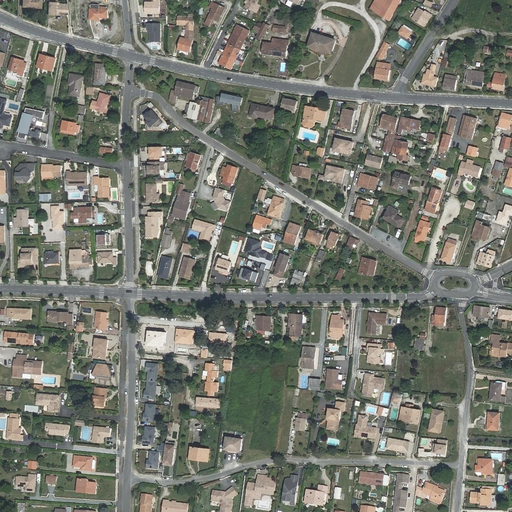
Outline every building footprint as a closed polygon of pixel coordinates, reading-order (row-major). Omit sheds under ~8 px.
[(160,13),(159,0),(154,0),(154,1),(146,1),(146,13),(160,13)] [(258,0),(248,0),(245,7),(254,11),(257,4),(258,0)] [(374,0),(369,10),(373,12),(380,0),(374,0)] [(380,0),(373,12),(389,21),(400,0),(380,0)] [(67,4),(58,3),(49,2),(48,14),(57,15),(58,12),(67,12),(67,4)] [(218,21),(225,7),(215,2),(205,23),(211,26),(215,20),(218,21)] [(92,4),(92,9),(91,9),(90,19),(100,20),(100,18),(108,18),(108,9),(107,9),(106,7),(100,6),(100,5),(99,5),(92,4)] [(417,11),(413,19),(424,26),(432,13),(426,10),(425,11),(419,7),(417,11)] [(189,17),(178,16),(177,24),(193,25),(194,15),(189,14),(189,17)] [(259,32),(263,34),(265,35),(271,24),(265,22),(259,32)] [(162,42),(162,24),(148,24),(148,28),(149,28),(149,32),(151,32),(151,42),(162,42)] [(232,68),(250,29),(240,25),(238,24),(233,34),(236,35),(232,45),(229,44),(225,53),(221,63),(232,68)] [(404,26),(400,32),(408,37),(412,32),(404,26)] [(335,42),(313,35),(310,46),(309,48),(310,49),(310,51),(311,52),(313,53),(315,55),(318,56),(321,57),(323,57),(324,57),(326,57),(327,57),(329,56),(330,55),(331,54),(332,53),(335,42)] [(192,40),(193,37),(186,36),(185,39),(181,38),(178,49),(190,51),(192,40)] [(287,57),(289,41),(272,39),(272,42),(264,41),(262,54),(287,57)] [(41,54),(38,67),(52,70),(53,66),(55,58),(41,54)] [(25,69),(22,69),(24,61),(13,57),(9,69),(19,72),(19,74),(23,75),(25,69)] [(383,69),(383,63),(378,63),(378,68),(377,68),(376,79),(390,80),(391,70),(383,69)] [(97,64),(95,84),(105,85),(107,65),(97,64)] [(425,75),(422,84),(436,87),(438,78),(433,77),(436,65),(432,64),(431,70),(428,70),(426,75),(425,75)] [(485,72),(466,70),(464,77),(462,84),(482,87),(485,72)] [(503,90),(506,74),(495,72),(492,88),(503,90)] [(71,74),(69,83),(73,84),(71,95),(80,96),(84,76),(71,74)] [(452,79),(452,76),(445,75),(443,88),(455,90),(457,79),(452,79)] [(196,85),(178,82),(176,91),(172,90),(169,101),(176,102),(177,99),(181,100),(183,99),(183,97),(193,99),(194,92),(198,93),(199,86),(196,86),(196,85)] [(94,101),(91,108),(107,112),(111,96),(101,93),(98,102),(94,101)] [(217,96),(218,105),(225,104),(225,101),(233,103),(233,112),(240,112),(240,105),(242,105),(243,97),(240,97),(240,95),(233,95),(224,93),(223,96),(217,96)] [(188,115),(186,115),(185,117),(210,123),(213,109),(212,109),(214,99),(200,96),(198,103),(191,102),(190,105),(188,115)] [(8,100),(0,98),(0,99),(0,127),(1,123),(3,124),(10,126),(13,116),(4,114),(8,100)] [(286,109),(295,111),(297,100),(284,98),(281,111),(286,112),(286,109)] [(272,119),(274,109),(252,104),(250,117),(257,118),(257,116),(272,119)] [(77,112),(85,114),(86,106),(78,105),(77,112)] [(306,106),(304,122),(306,126),(311,127),(314,124),(315,118),(325,119),(326,108),(306,106)] [(338,131),(345,132),(346,128),(347,126),(352,127),(356,111),(345,109),(342,122),(340,122),(338,131)] [(44,114),(26,111),(18,140),(25,142),(27,137),(27,135),(30,136),(29,138),(39,141),(42,133),(37,132),(35,134),(31,133),(32,131),(29,130),(32,118),(43,121),(44,114)] [(164,123),(152,111),(145,117),(149,121),(147,123),(151,127),(159,127),(164,123)] [(509,128),(511,118),(511,115),(503,112),(499,126),(509,128)] [(389,136),(386,145),(393,147),(397,131),(396,131),(399,117),(385,114),(382,127),(391,129),(390,136),(389,136)] [(472,139),(478,118),(464,114),(459,136),(472,139)] [(422,121),(416,119),(403,117),(399,133),(404,134),(405,129),(413,131),(414,127),(421,129),(422,121)] [(449,147),(456,119),(450,117),(446,134),(445,134),(442,145),(449,147)] [(77,125),(77,123),(63,121),(61,132),(75,135),(76,132),(79,132),(80,126),(77,125)] [(504,136),(501,147),(505,148),(508,149),(511,139),(504,136)] [(345,140),(336,138),(334,150),(342,152),(345,140)] [(407,154),(410,142),(398,139),(395,151),(400,152),(399,158),(408,160),(410,155),(407,154)] [(351,154),(353,142),(345,140),(342,152),(351,154)] [(163,156),(163,147),(151,147),(151,159),(160,159),(160,156),(163,156)] [(188,155),(187,159),(188,160),(187,166),(187,168),(189,168),(189,167),(197,169),(201,155),(191,152),(190,155),(188,155)] [(384,158),(369,154),(366,164),(381,168),(384,158)] [(499,177),(504,163),(497,161),(492,175),(499,177)] [(165,170),(165,162),(149,162),(149,174),(161,174),(161,171),(165,170)] [(463,172),(478,177),(481,168),(472,165),(467,163),(462,162),(459,170),(463,172)] [(33,164),(22,164),(17,169),(17,178),(19,180),(25,180),(28,182),(31,179),(29,177),(35,170),(35,165),(33,164)] [(46,164),(42,164),(42,177),(54,177),(62,176),(62,165),(54,165),(46,166),(46,164)] [(228,182),(232,183),(233,183),(238,168),(229,165),(224,180),(226,181),(225,183),(227,183),(228,182)] [(311,169),(307,168),(301,167),(294,165),(292,172),(295,173),(295,175),(309,178),(311,169)] [(346,169),(342,169),(329,166),(327,177),(334,178),(336,179),(336,181),(338,182),(343,183),(346,171),(346,169)] [(71,171),(67,171),(68,185),(88,185),(88,172),(71,172),(71,171)] [(410,185),(412,175),(397,172),(393,186),(398,187),(400,182),(410,185)] [(366,186),(369,175),(362,173),(360,180),(364,181),(362,185),(366,186)] [(379,178),(369,175),(366,186),(367,187),(367,185),(372,186),(371,188),(376,189),(379,178)] [(108,187),(108,178),(100,178),(100,177),(94,177),(95,185),(99,185),(99,197),(110,197),(110,187),(108,187)] [(157,185),(147,185),(148,203),(160,202),(160,195),(157,195),(157,185)] [(225,190),(216,188),(213,197),(219,208),(228,211),(231,202),(226,200),(224,196),(225,190)] [(442,192),(433,189),(426,210),(435,213),(442,192)] [(279,217),(284,199),(274,196),(273,200),(272,204),(268,214),(279,217)] [(181,208),(177,207),(174,215),(184,218),(185,213),(183,212),(185,208),(187,208),(188,204),(189,200),(184,199),(181,208)] [(367,202),(362,200),(357,216),(360,217),(361,215),(369,217),(372,207),(366,206),(367,202)] [(468,200),(466,206),(474,209),(476,202),(468,200)] [(511,205),(506,204),(503,212),(500,211),(497,221),(507,224),(510,215),(511,216),(511,205)] [(390,205),(382,218),(399,227),(404,219),(396,215),(399,211),(390,205)] [(92,210),(92,207),(80,208),(80,213),(75,213),(72,213),(73,218),(80,218),(80,223),(87,222),(87,218),(93,218),(92,215),(95,215),(95,210),(92,210)] [(29,226),(28,210),(18,210),(18,218),(15,218),(15,226),(29,226)] [(271,224),(272,220),(260,216),(261,213),(258,212),(254,228),(261,230),(262,227),(263,222),(268,223),(271,224)] [(163,213),(149,213),(149,217),(146,217),(146,223),(147,223),(147,225),(146,225),(146,238),(158,238),(159,233),(159,218),(163,218),(163,213)] [(214,227),(194,221),(192,230),(201,233),(199,240),(208,242),(211,230),(213,231),(214,227)] [(425,241),(430,223),(422,221),(416,237),(425,241)] [(472,236),(478,238),(482,225),(483,223),(478,221),(472,236)] [(295,244),(301,226),(291,223),(285,241),(295,244)] [(482,225),(478,238),(486,240),(491,227),(489,227),(490,225),(488,224),(487,226),(482,225)] [(319,243),(322,235),(309,230),(306,239),(319,243)] [(172,232),(167,231),(163,245),(167,247),(172,232)] [(335,245),(339,235),(331,232),(327,243),(335,245)] [(355,249),(359,240),(351,237),(347,245),(355,249)] [(259,241),(250,238),(246,252),(261,257),(261,255),(267,257),(269,252),(263,250),(263,248),(260,247),(258,244),(259,241)] [(448,240),(447,243),(442,260),(451,263),(457,242),(448,240)] [(182,244),(180,252),(186,254),(187,248),(188,246),(182,244)] [(33,262),(37,262),(37,248),(23,249),(23,257),(20,257),(20,264),(33,264),(33,262)] [(90,266),(89,256),(82,256),(82,250),(73,250),(73,254),(71,254),(72,268),(78,268),(78,266),(90,266)] [(487,253),(480,252),(477,264),(491,268),(495,255),(494,255),(495,252),(488,250),(487,253)] [(59,253),(52,253),(52,251),(47,252),(47,254),(47,263),(59,262),(59,253)] [(113,262),(113,252),(99,253),(99,262),(113,262)] [(291,257),(283,254),(277,269),(278,269),(276,275),(283,278),(286,272),(291,257)] [(160,272),(169,274),(173,259),(164,257),(160,272)] [(189,271),(191,271),(194,260),(183,257),(178,276),(187,279),(189,271)] [(361,267),(375,270),(377,261),(363,258),(361,267)] [(224,271),(223,274),(229,275),(233,263),(221,259),(218,269),(221,270),(224,271)] [(260,272),(243,267),(240,278),(248,281),(249,279),(257,281),(260,272)] [(374,275),(375,270),(361,267),(360,273),(374,275)] [(489,318),(491,308),(475,306),(474,316),(489,318)] [(437,316),(433,315),(433,322),(436,322),(436,324),(444,325),(444,322),(445,322),(447,308),(437,307),(437,316)] [(8,317),(12,317),(12,318),(31,319),(31,309),(8,308),(8,317)] [(511,319),(511,309),(501,308),(499,318),(511,319)] [(69,312),(50,311),(49,321),(68,322),(68,325),(72,325),(73,314),(69,314),(69,312)] [(97,312),(95,328),(107,329),(108,325),(106,325),(107,313),(97,312)] [(368,333),(376,334),(377,324),(387,324),(387,314),(370,313),(368,333)] [(300,340),(301,336),(302,314),(292,314),(291,339),(300,340)] [(257,330),(271,331),(272,316),(257,315),(257,319),(258,319),(257,330)] [(341,316),(333,315),(331,335),(331,338),(341,338),(341,335),(342,325),(344,325),(344,320),(341,320),(341,316)] [(196,330),(177,328),(175,342),(194,345),(196,330)] [(167,332),(148,330),(147,344),(166,346),(167,332)] [(36,334),(6,332),(5,337),(12,338),(11,342),(21,343),(21,342),(35,343),(36,334)] [(228,333),(210,332),(209,343),(227,345),(228,333)] [(500,352),(500,354),(505,354),(505,352),(510,353),(511,344),(506,343),(497,342),(498,335),(490,334),(489,341),(492,342),(492,346),(491,351),(500,352)] [(96,338),(94,357),(106,358),(107,350),(108,340),(96,338)] [(425,339),(416,338),(415,349),(424,350),(425,339)] [(381,344),(369,343),(368,347),(371,347),(370,356),(371,356),(371,363),(380,363),(381,357),(379,357),(379,348),(381,348),(381,344)] [(304,347),(303,368),(314,368),(316,348),(304,347)] [(17,360),(15,360),(14,376),(22,377),(22,372),(42,374),(43,362),(27,361),(27,356),(18,355),(17,360)] [(233,360),(225,359),(224,367),(232,367),(232,364),(233,360)] [(110,365),(95,363),(94,368),(97,368),(96,375),(108,381),(112,375),(110,371),(110,365)] [(159,364),(147,363),(147,371),(149,371),(148,381),(157,382),(159,364)] [(206,370),(208,370),(207,381),(206,381),(205,391),(209,391),(208,395),(214,395),(215,391),(218,392),(219,383),(214,382),(215,377),(218,377),(219,371),(215,370),(215,363),(206,363),(206,370)] [(338,380),(339,370),(328,369),(327,387),(342,389),(342,380),(338,380)] [(375,388),(384,389),(386,379),(374,377),(374,375),(366,373),(365,381),(366,382),(367,382),(366,385),(364,386),(363,393),(365,396),(365,395),(372,396),(373,393),(374,392),(375,388)] [(321,379),(310,378),(309,389),(320,390),(321,379)] [(144,398),(155,399),(157,382),(148,381),(147,390),(145,390),(144,398)] [(494,389),(492,389),(491,400),(502,401),(504,382),(500,382),(500,384),(495,383),(494,389)] [(106,389),(96,387),(93,405),(104,406),(105,397),(107,397),(107,393),(106,392),(106,389)] [(395,401),(401,402),(403,394),(395,392),(392,403),(394,404),(395,401)] [(38,394),(38,404),(50,405),(52,408),(52,411),(59,412),(61,396),(38,394)] [(222,399),(198,397),(197,406),(222,408),(222,399)] [(334,426),(339,426),(341,411),(344,411),(345,403),(337,402),(336,409),(330,408),(328,418),(329,418),(328,428),(334,429),(334,426)] [(156,404),(147,403),(146,413),(144,413),(143,420),(155,421),(156,404)] [(400,417),(413,420),(412,422),(419,423),(421,410),(402,407),(400,417)] [(445,411),(434,409),(430,430),(440,433),(445,411)] [(499,429),(501,412),(490,412),(489,428),(499,429)] [(305,431),(306,418),(307,414),(299,413),(299,417),(297,417),(296,430),(305,431)] [(358,426),(360,426),(359,435),(367,437),(375,438),(377,428),(367,426),(367,423),(366,422),(367,418),(365,416),(360,415),(359,424),(358,426)] [(21,435),(22,428),(19,428),(20,419),(19,419),(12,418),(11,418),(9,418),(8,438),(23,440),(23,435),(21,435)] [(65,433),(69,433),(70,425),(51,423),(50,434),(65,435),(65,433)] [(358,426),(359,424),(357,424),(355,436),(366,438),(367,437),(359,435),(360,426),(358,426)] [(155,427),(146,426),(145,436),(143,435),(143,443),(154,444),(155,427)] [(112,428),(95,427),(93,442),(103,443),(104,436),(111,437),(112,428)] [(244,438),(227,436),(225,449),(242,452),(244,438)] [(410,442),(393,439),(391,449),(399,451),(400,450),(408,451),(410,442)] [(447,454),(448,440),(438,439),(438,444),(434,444),(433,453),(447,454)] [(175,448),(166,447),(164,463),(173,465),(175,448)] [(191,447),(190,459),(206,461),(208,449),(191,447)] [(160,452),(151,451),(150,460),(148,460),(147,468),(159,469),(160,452)] [(75,456),(74,467),(82,467),(82,470),(92,471),(92,468),(93,459),(93,458),(75,456)] [(481,459),(480,471),(486,472),(492,472),(493,460),(481,459)] [(384,475),(361,472),(360,483),(383,486),(384,475)] [(249,482),(246,506),(250,507),(250,504),(252,504),(253,497),(257,498),(258,492),(261,492),(262,492),(264,491),(267,492),(268,487),(275,488),(275,484),(275,483),(274,481),(272,480),(272,478),(267,477),(267,475),(259,474),(257,484),(249,482)] [(411,475),(399,474),(394,511),(400,511),(401,507),(407,508),(409,491),(403,490),(404,483),(410,484),(411,475)] [(17,486),(26,487),(26,491),(35,491),(36,475),(30,475),(30,477),(17,477),(17,486)] [(295,502),(298,482),(292,481),(292,480),(288,479),(286,480),(285,487),(286,487),(286,489),(285,490),(283,500),(285,501),(289,502),(291,501),(295,502)] [(88,481),(79,480),(78,489),(88,491),(88,493),(96,494),(97,484),(88,483),(88,481)] [(425,498),(427,494),(442,500),(446,491),(436,487),(436,486),(427,482),(424,489),(417,487),(416,495),(425,498)] [(214,488),(213,498),(218,499),(221,499),(222,502),(221,510),(231,511),(233,499),(231,496),(238,491),(233,485),(226,490),(214,488)] [(319,502),(318,504),(323,505),(325,493),(327,494),(328,487),(320,486),(318,492),(310,491),(308,500),(319,502)] [(471,493),(471,501),(481,502),(484,502),(491,502),(491,490),(482,489),(482,493),(471,493)] [(141,503),(144,504),(143,505),(142,505),(141,511),(150,511),(153,495),(143,494),(141,503)] [(187,511),(189,505),(169,502),(169,501),(165,500),(163,511),(187,511)]
